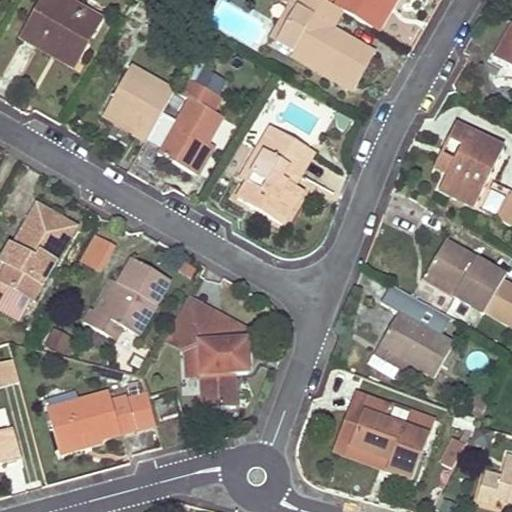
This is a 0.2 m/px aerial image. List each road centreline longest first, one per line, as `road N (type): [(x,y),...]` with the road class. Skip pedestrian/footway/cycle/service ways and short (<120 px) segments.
road 1 (residential): [(0,125),(318,308)]
road 2 (residential): [(318,308),(387,143),(467,0)]
road 3 (residential): [(52,511),(217,467),(256,475)]
road 4 (residential): [(318,308),(256,475)]
